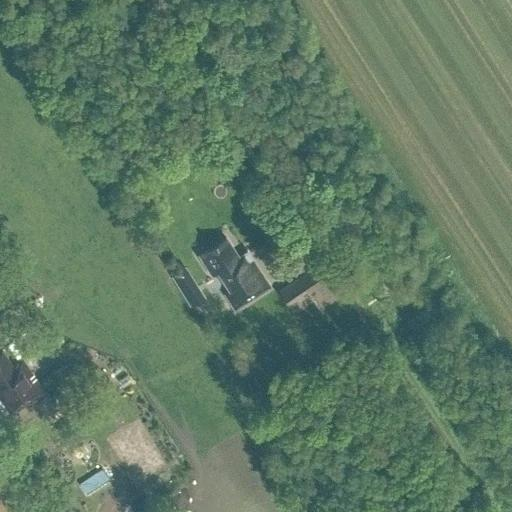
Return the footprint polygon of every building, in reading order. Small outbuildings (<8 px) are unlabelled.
[(247,256),(246,255),(243,251),(238,255),(225,235),(198,252),(211,272),(216,269),(229,289),(224,292),(234,307),(269,284),(249,255),(247,256)] [(307,287),(298,273),(277,287),(293,311),(313,297),(314,299),(319,306),(339,293),(334,286),(327,274),(307,287)] [(0,416),(9,410),(42,389),(23,359),(13,365),(0,346),(0,416)] [(61,362),(50,369),(48,371),(77,415),(97,402),(92,395),(85,400),(61,362)] [(111,436),(137,483),(163,468),(136,422),(111,436)]
